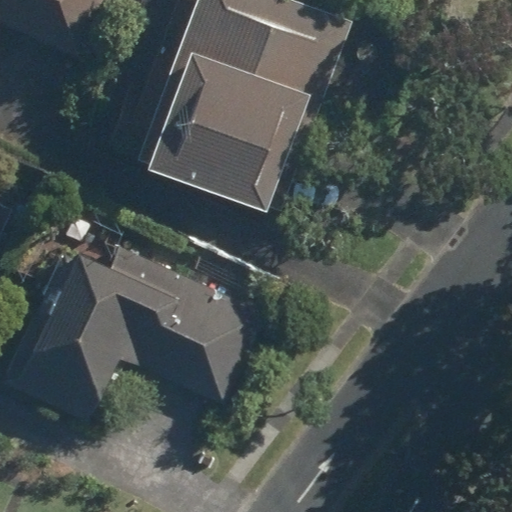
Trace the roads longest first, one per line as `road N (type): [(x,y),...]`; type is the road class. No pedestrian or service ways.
road 1 (residential): [(289,511),(365,417),(490,294)]
road 2 (residential): [(490,294),(402,511)]
